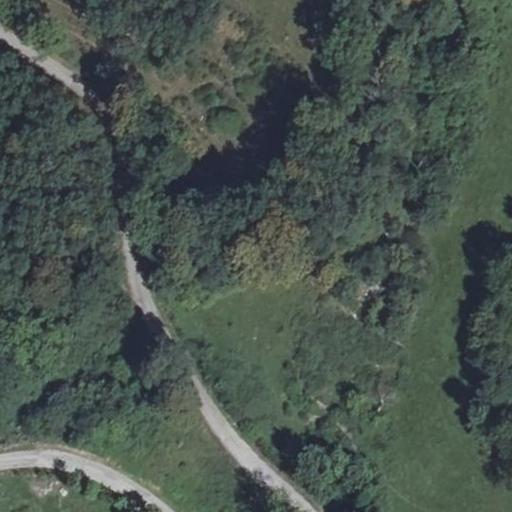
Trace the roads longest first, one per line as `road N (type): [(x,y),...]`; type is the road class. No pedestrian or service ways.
road 1 (unclassified): [(0,32),(87,96),(110,136),(121,223),(143,298),(185,379),(257,470),(306,511)]
road 2 (unclassified): [(152,511),(99,470),(60,461),(0,464)]
